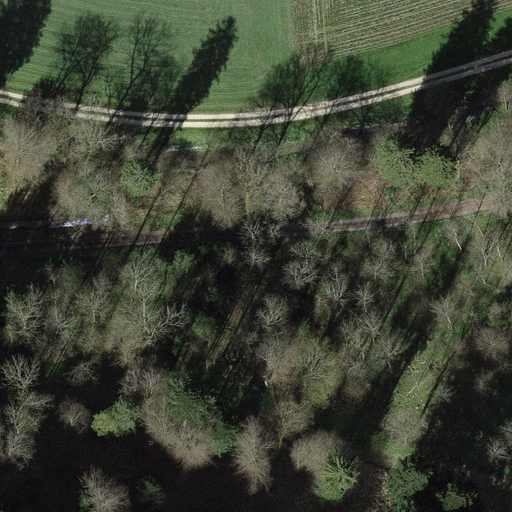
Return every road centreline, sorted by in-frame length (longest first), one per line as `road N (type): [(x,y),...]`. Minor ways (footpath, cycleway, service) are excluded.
road 1 (track): [(511,54),(383,94),(252,117),(127,118),(0,96)]
road 2 (track): [(0,213),(144,197),(381,188),(511,170)]
